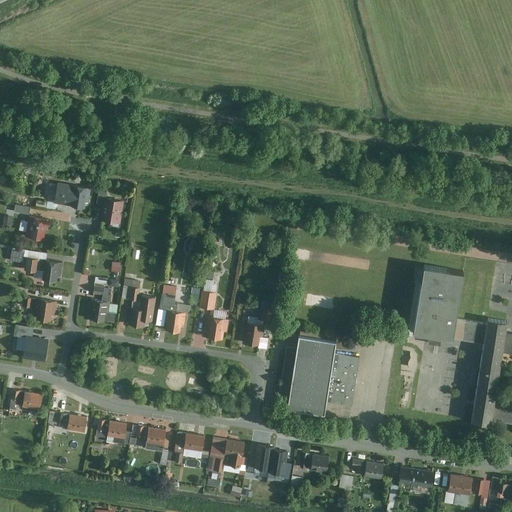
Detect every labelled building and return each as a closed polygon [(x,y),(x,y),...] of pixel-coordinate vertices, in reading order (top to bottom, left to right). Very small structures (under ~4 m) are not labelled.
[(87,210),(91,188),(58,183),(54,205),(87,210)] [(120,224),(123,201),(106,199),(107,190),(99,188),(97,205),(105,206),(103,222),(120,224)] [(13,212),(27,214),(30,198),(15,196),(13,212)] [(12,216),(1,215),(0,224),(11,225),(12,216)] [(44,239),(47,221),(29,217),(26,236),(44,239)] [(192,239),(187,247),(194,251),(199,244),(192,239)] [(221,247),(219,239),(212,240),(214,249),(221,247)] [(36,273),(38,260),(25,258),(23,272),(36,273)] [(59,282),(62,263),(44,260),(41,280),(59,282)] [(511,333),(506,333),(508,321),(487,318),(487,323),(456,317),(462,271),(423,264),(412,331),(483,342),(470,422),(491,426),(491,421),(511,424),(511,333)] [(206,278),(205,289),(218,289),(218,279),(206,278)] [(160,301),(173,303),(176,287),(163,285),(160,301)] [(93,286),(88,318),(106,321),(110,295),(103,294),(104,288),(93,286)] [(152,320),(155,297),(140,295),(141,287),(135,286),(130,324),(142,326),(143,319),(152,320)] [(204,307),(216,308),(217,291),(204,290),(204,307)] [(32,299),(25,298),(23,307),(31,308),(32,299)] [(54,323),(57,302),(39,299),(36,320),(54,323)] [(186,313),(167,309),(165,320),(168,321),(167,330),(180,332),(181,325),(184,326),(186,313)] [(229,318),(207,315),(205,330),(208,331),(207,336),(224,338),(225,330),(228,330),(229,318)] [(265,324),(246,321),(243,337),(246,337),(246,342),(262,344),(265,324)] [(26,339),(28,328),(12,326),(11,337),(26,339)] [(336,342),(299,336),(287,408),(326,414),(327,407),(351,411),(359,358),(334,355),(336,342)] [(48,362),(52,342),(31,338),(28,358),(48,362)] [(12,388),(11,398),(19,399),(19,388),(12,388)] [(39,408),(41,392),(24,390),(22,407),(39,408)] [(57,410),(56,421),(63,421),(64,411),(57,410)] [(84,431),(86,415),(69,413),(67,429),(84,431)] [(98,416),(97,427),(104,427),(105,417),(98,416)] [(125,437),(126,421),(109,419),(108,435),(125,437)] [(136,423),(136,433),(143,434),(144,423),(136,423)] [(164,444),(165,427),(148,426),(146,442),(164,444)] [(200,451),(202,435),(177,432),(173,461),(183,463),(185,448),(200,451)] [(245,442),(215,438),(210,468),(222,469),(224,457),(230,458),(230,463),(241,464),(245,442)] [(52,456),(60,458),(63,441),(55,439),(52,456)] [(274,451),(256,449),(254,462),(258,463),(255,479),(283,484),(285,471),(290,472),(291,464),(272,461),(274,451)] [(302,453),(301,466),(307,467),(309,454),(302,453)] [(326,472),(329,456),(311,453),(309,470),(326,472)] [(384,464),(366,460),(364,475),(381,478),(384,464)] [(432,471),(401,466),(399,482),(429,487),(432,471)] [(351,490),(353,476),(341,474),(339,488),(351,490)] [(472,478),(451,475),(448,492),(455,493),(469,495),(469,493),(472,478)] [(482,494),(484,480),(477,478),(475,493),(482,494)] [(498,496),(508,496),(510,481),(499,480),(498,496)] [(234,484),(231,493),(240,496),(243,487),(234,484)] [(397,500),(399,486),(392,485),(390,499),(397,500)] [(467,506),(469,495),(455,493),(454,505),(467,506)] [(496,511),(497,502),(490,501),(488,511),(496,511)]
